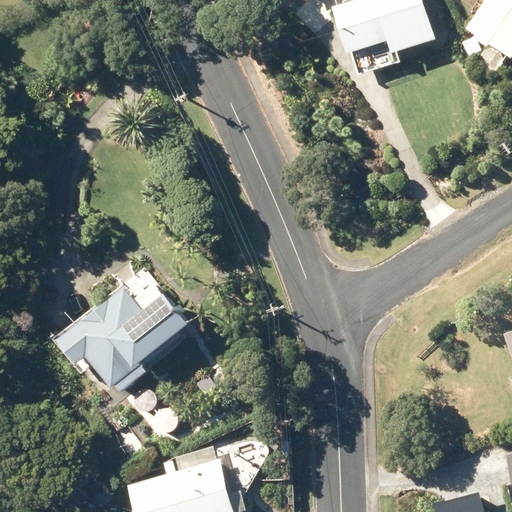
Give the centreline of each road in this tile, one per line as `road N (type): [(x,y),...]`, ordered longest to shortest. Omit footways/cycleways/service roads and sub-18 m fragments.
road 1 (residential): [(322,325),(183,0)]
road 2 (residential): [(322,325),(511,200)]
road 3 (residential): [(341,511),(322,325)]
